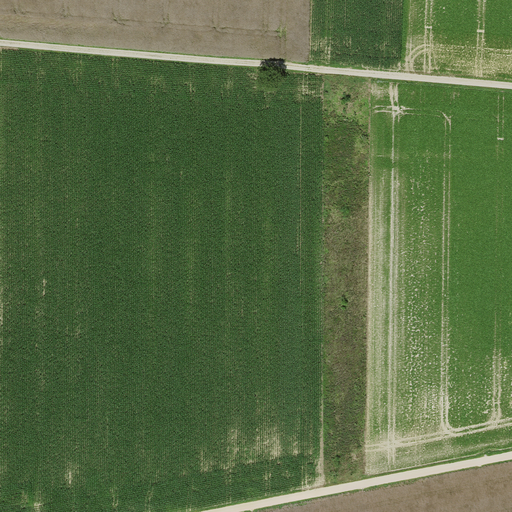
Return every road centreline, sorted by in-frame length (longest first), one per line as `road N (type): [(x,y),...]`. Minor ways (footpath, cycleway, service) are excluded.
road 1 (track): [(0,39),(511,84)]
road 2 (track): [(228,511),(511,458)]
